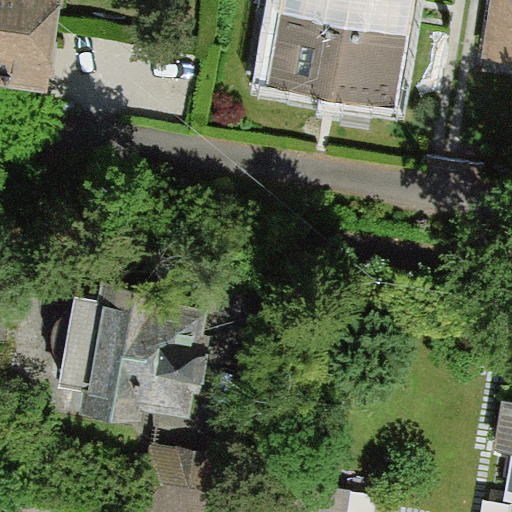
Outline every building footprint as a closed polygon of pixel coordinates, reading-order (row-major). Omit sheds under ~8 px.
[(0,0),(0,76),(41,82),(52,0),(0,0)] [(397,98),(412,0),(274,0),(262,76),(397,98)] [(511,0),(489,0),(482,50),(511,53),(511,0)] [(145,394),(195,402),(211,303),(167,296),(169,283),(114,274),(110,295),(84,291),(71,373),(98,377),(94,398),(144,406),(145,394)] [(511,511),(511,403),(507,403),(500,449),(511,450),(511,511)] [(240,462),(159,447),(148,509),(166,511),(266,511),(267,508),(233,502),(240,462)] [(315,480),(314,511),(371,511),(372,479),(315,480)]
